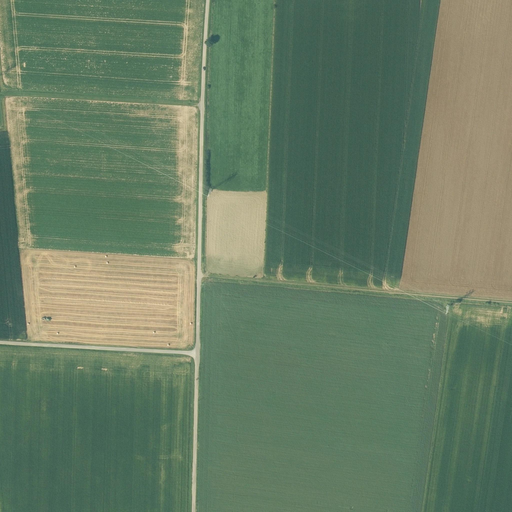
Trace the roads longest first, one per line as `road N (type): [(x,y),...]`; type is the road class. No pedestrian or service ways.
road 1 (unclassified): [(196,352),(209,0)]
road 2 (track): [(199,273),(511,302)]
road 3 (track): [(202,103),(1,90),(0,125)]
road 4 (unclassified): [(0,340),(196,352)]
road 5 (unclassified): [(193,511),(196,352)]
